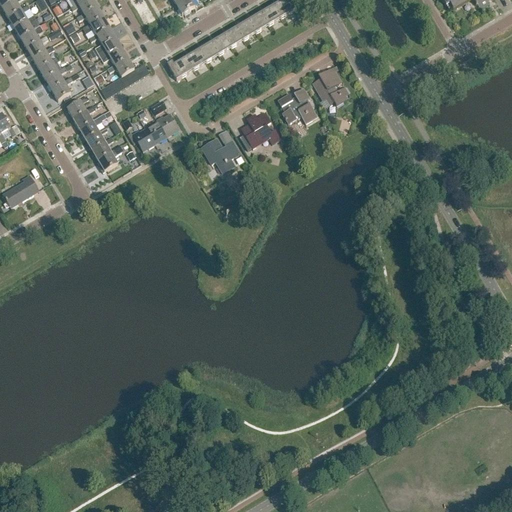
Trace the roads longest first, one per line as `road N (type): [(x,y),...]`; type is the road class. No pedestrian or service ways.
road 1 (unclassified): [(261,511),(511,361)]
road 2 (tertiary): [(511,320),(379,98)]
road 3 (residential): [(0,243),(69,201),(71,192),(18,87)]
road 4 (residential): [(180,109),(205,132),(348,47)]
road 5 (residential): [(332,19),(180,109)]
